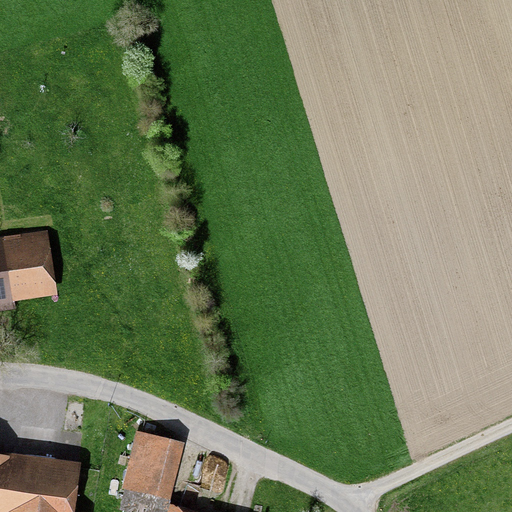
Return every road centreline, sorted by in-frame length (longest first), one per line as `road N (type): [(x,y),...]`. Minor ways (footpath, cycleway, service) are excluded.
road 1 (unclassified): [(356,511),(311,481),(151,405),(91,386),(0,374)]
road 2 (track): [(511,427),(347,504)]
